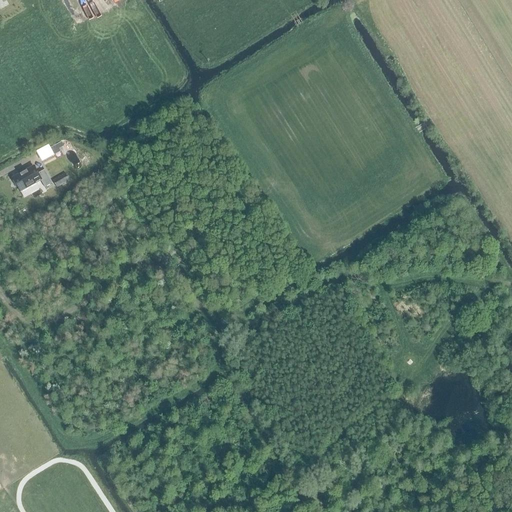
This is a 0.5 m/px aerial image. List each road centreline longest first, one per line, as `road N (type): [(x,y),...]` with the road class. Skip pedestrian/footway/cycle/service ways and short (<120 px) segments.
road 1 (track): [(511,285),(429,277),(377,287),(339,278),(261,321),(196,304)]
road 2 (track): [(0,339),(76,442),(98,441),(223,370)]
road 3 (track): [(288,475),(390,401),(458,311),(494,283)]
road 4 (track): [(196,304),(223,370),(288,475),(326,511)]
road 5 (track): [(0,290),(15,315),(46,319),(164,264),(196,304)]
road 6 (track): [(151,264),(266,196)]
